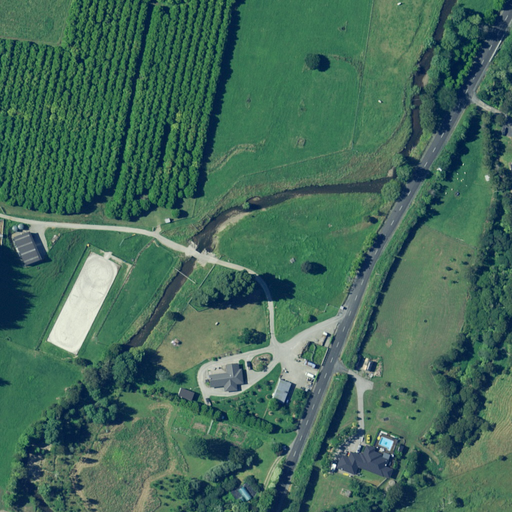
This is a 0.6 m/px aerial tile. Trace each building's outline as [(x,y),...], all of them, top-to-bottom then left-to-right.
[(120,267),(90,252),(47,341),(77,356),(120,267)] [(314,346),(308,344),(306,350),(312,352),(314,346)] [(242,384),(239,364),(225,365),(226,373),(208,375),(209,388),(223,386),(224,392),(236,391),(235,385),(242,384)] [(290,384),(279,380),(272,400),(282,404),(290,384)] [(373,449),(364,445),(360,456),(350,452),(347,458),(340,455),(334,469),(353,477),(356,467),(387,479),(391,470),(384,467),(387,460),(379,457),(380,455),(372,452),(373,449)] [(257,493),(250,485),(246,489),(253,497),(257,493)]
